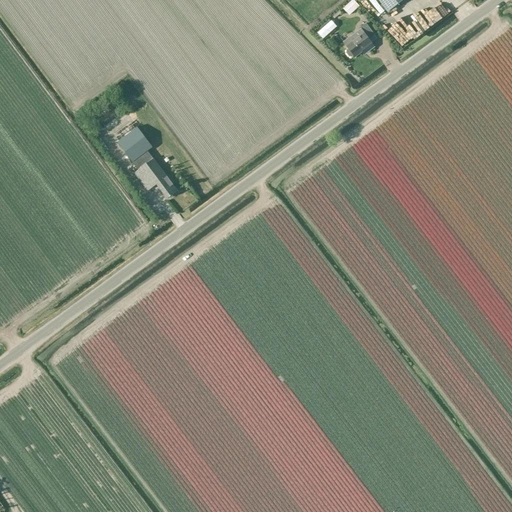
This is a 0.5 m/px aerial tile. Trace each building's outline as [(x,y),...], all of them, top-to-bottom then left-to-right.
[(353,0),(352,0),(343,8),(349,15),(359,6),(353,0)] [(378,0),(387,12),(403,0),(378,0)] [(332,21),(317,32),(323,39),(337,27),(332,21)] [(359,28),(360,30),(344,43),(349,49),(347,51),(347,53),(349,57),(352,57),(354,56),(355,57),(365,49),(367,52),(374,47),(368,39),(374,34),(366,23),(359,28)] [(148,191),(156,185),(167,199),(178,191),(153,158),(148,151),(152,148),(137,127),(136,128),(131,121),(114,134),(118,141),(117,142),(138,170),(134,173),(148,191)]
